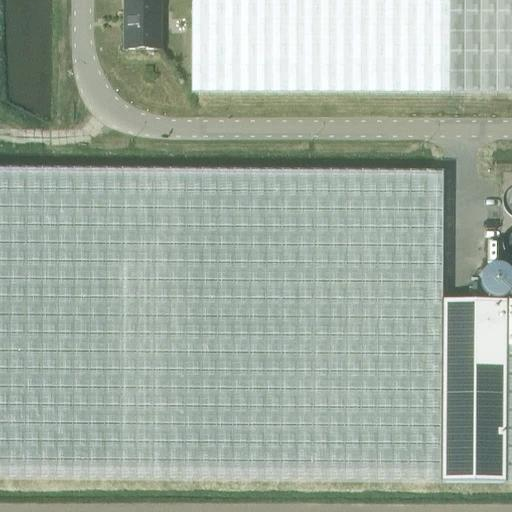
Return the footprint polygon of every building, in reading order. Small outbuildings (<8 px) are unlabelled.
[(159,0),(123,0),(123,19),(125,19),(125,29),(123,29),(123,50),(159,50),(159,0)] [(511,0),(190,0),(190,93),(511,93),(511,0)] [(0,479),(440,482),(441,301),(442,175),(0,172),(0,479)] [(496,265),(496,241),(487,241),(487,265),(496,265)] [(505,301),(441,301),(440,482),(440,483),(504,483),(505,301)]
